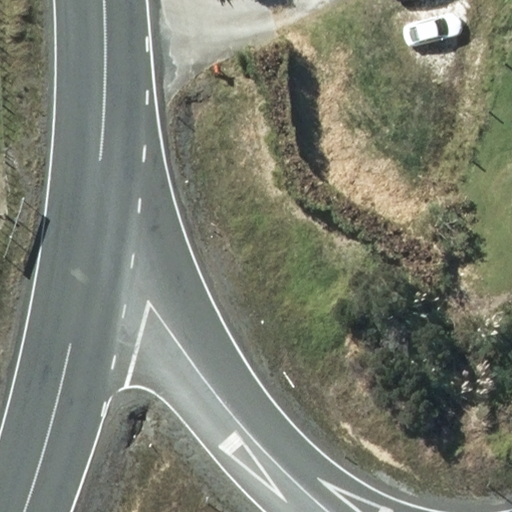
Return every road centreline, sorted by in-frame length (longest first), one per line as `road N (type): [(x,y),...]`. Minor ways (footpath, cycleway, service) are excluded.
road 1 (tertiary): [(342,511),(89,252)]
road 2 (secondary): [(26,511),(77,337),(89,252)]
road 3 (secondary): [(89,252),(103,127),(102,0)]
